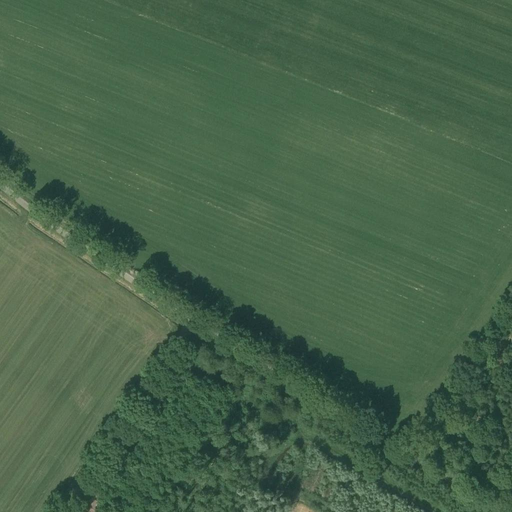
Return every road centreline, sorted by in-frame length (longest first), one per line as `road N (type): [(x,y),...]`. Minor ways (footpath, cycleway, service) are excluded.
road 1 (unclassified): [(511,509),(179,320),(0,185)]
road 2 (track): [(184,323),(58,511)]
